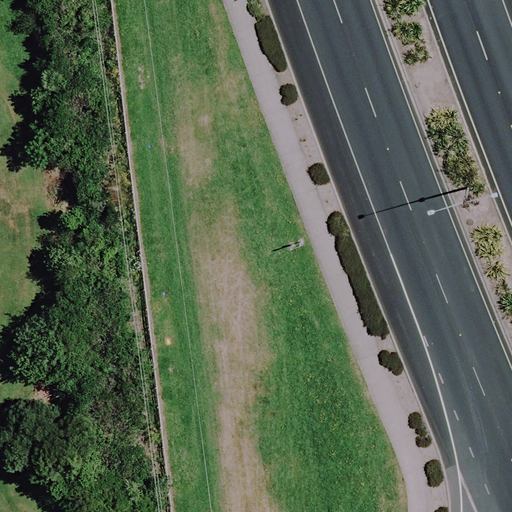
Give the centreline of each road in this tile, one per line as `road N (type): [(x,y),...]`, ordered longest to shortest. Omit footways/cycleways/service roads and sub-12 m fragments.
road 1 (primary): [(509,454),(334,0)]
road 2 (primary): [(466,0),(511,131)]
